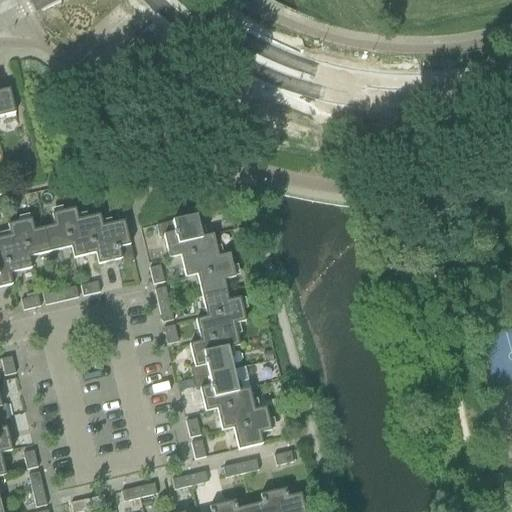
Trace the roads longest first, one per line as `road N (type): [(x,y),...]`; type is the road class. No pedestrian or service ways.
road 1 (secondary): [(157,0),(198,35),(300,89),(370,103),(460,88)]
road 2 (secondary): [(460,88),(371,83),(293,64),(188,0)]
road 3 (residential): [(145,460),(97,472),(80,468),(49,326)]
road 4 (residential): [(145,460),(111,312)]
